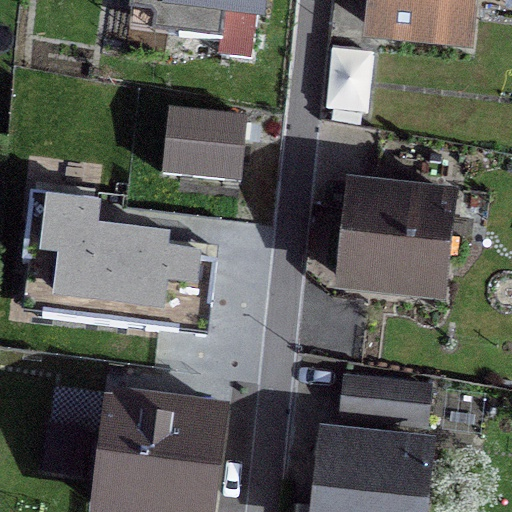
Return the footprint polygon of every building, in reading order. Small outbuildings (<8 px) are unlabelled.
[(221,13),(254,17),(255,0),(129,0),(129,1),(168,6),(164,36),(217,43),(221,13)] [(465,0),(374,0),(371,32),(461,42),(465,0)] [(237,185),(243,123),(166,115),(159,177),(237,185)] [(343,284),(433,294),(444,195),(354,185),(343,284)] [(47,266),(41,317),(180,333),(183,307),(214,311),(219,270),(126,259),(89,255),(94,208),(30,201),(23,263),(47,266)] [(444,396),(343,384),(339,420),(441,431),(444,396)] [(117,419),(111,419),(99,509),(122,511),(200,511),(213,411),(120,399),(117,419)] [(46,429),(40,474),(77,478),(82,434),(46,429)] [(390,449),(326,441),(318,511),(414,511),(421,451),(390,447),(390,449)]
